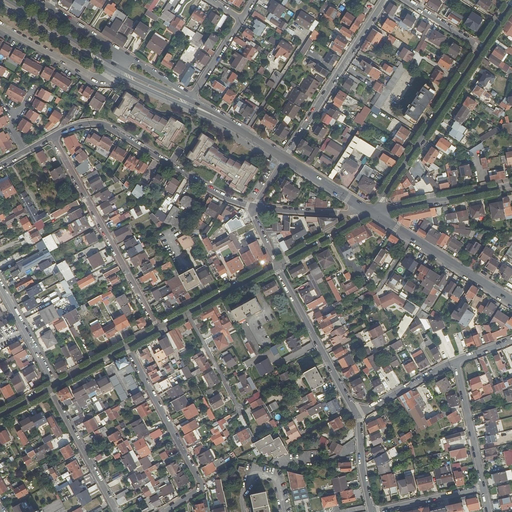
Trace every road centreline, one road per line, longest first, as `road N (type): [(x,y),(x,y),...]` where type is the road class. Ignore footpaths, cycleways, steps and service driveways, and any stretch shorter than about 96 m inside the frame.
road 1 (residential): [(254,206),(101,124),(51,136)]
road 2 (residential): [(51,136),(158,329)]
road 3 (residential): [(159,511),(200,487),(127,346)]
road 4 (residential): [(481,47),(372,212)]
road 5 (residential): [(382,0),(283,157)]
road 6 (residential): [(275,265),(356,415)]
road 7 (tertiary): [(372,212),(511,301)]
road 8 (residential): [(372,212),(511,183)]
road 9 (residential): [(50,389),(113,511)]
road 10 (residential): [(158,329),(275,265)]
road 11 (tertiary): [(0,4),(111,73)]
road 12 (residential): [(456,361),(484,488)]
road 13 (residential): [(0,25),(97,80),(111,73)]
road 14 (tertiary): [(116,65),(7,0)]
